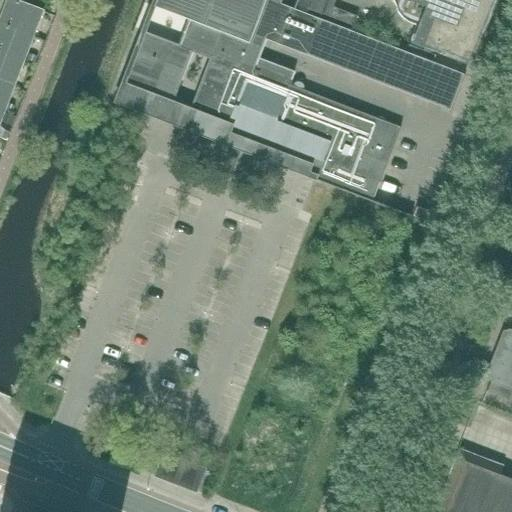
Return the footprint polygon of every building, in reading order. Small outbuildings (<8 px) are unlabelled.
[(0,23),(33,36),(42,11),(13,0),(8,0),(4,12),(2,12),(0,18),(0,23)] [(153,0),(151,6),(155,8),(163,10),(187,20),(178,45),(143,31),(142,31),(114,103),(116,104),(118,99),(166,118),(172,102),(191,53),(208,59),(189,109),(190,110),(191,108),(224,120),(227,122),(226,124),(249,133),(245,142),(309,166),(305,175),(303,174),(303,176),(314,180),(371,202),(378,182),(379,183),(400,128),(302,90),(302,89),(302,88),(302,87),(302,86),(301,85),(301,84),(299,83),(297,83),(295,83),(294,84),(293,86),(292,86),(290,85),(291,80),(294,72),(259,58),(266,40),(449,110),(450,110),(449,111),(451,111),(465,75),(464,74),(463,75),(463,74),(294,10),(298,0),(153,0)] [(321,15),(326,0),(299,0),(297,6),(321,15)] [(393,0),(396,5),(398,12),(403,19),(409,23),(416,26),(408,46),(418,50),(420,45),(469,63),(479,37),(475,36),(489,0),(393,0)] [(33,36),(0,23),(0,52),(23,62),(33,36)] [(23,62),(0,52),(0,81),(13,87),(23,62)] [(13,87),(0,81),(0,110),(3,112),(13,87)] [(511,305),(508,316),(511,317),(511,330),(509,329),(501,349),(498,349),(494,359),(497,362),(489,382),(490,382),(487,391),(510,400),(511,396),(511,401),(508,412),(511,413),(511,305)] [(204,469),(163,454),(154,476),(195,492),(204,469)] [(501,465),(500,467),(467,454),(464,461),(454,457),(448,473),(447,475),(451,477),(437,511),(511,511),(511,479),(499,475),(503,465),(501,465)]
